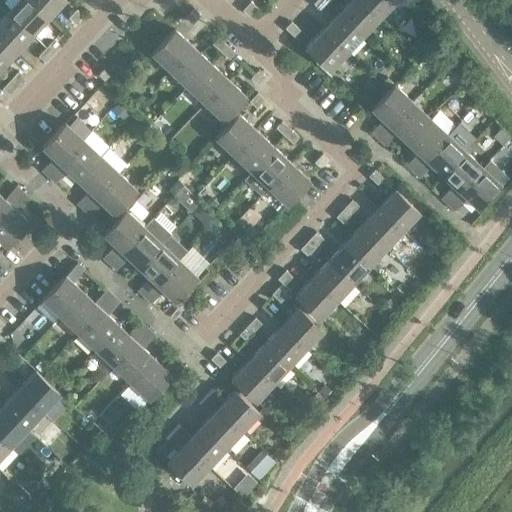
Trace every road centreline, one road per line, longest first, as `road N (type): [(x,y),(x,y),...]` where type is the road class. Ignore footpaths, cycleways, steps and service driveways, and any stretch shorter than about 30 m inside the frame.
road 1 (residential): [(249,31),(279,57),(287,89),(349,169),(204,344),(175,317)]
road 2 (tertiary): [(380,418),(511,251)]
road 3 (residential): [(0,297),(74,221),(0,150)]
road 4 (residential): [(0,140),(119,0)]
road 5 (tertiary): [(380,418),(338,443),(294,511)]
